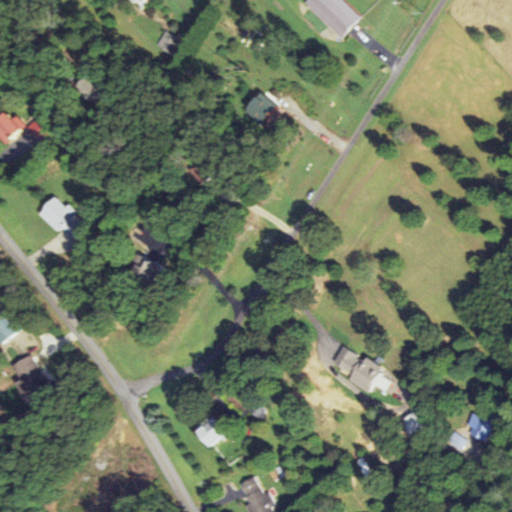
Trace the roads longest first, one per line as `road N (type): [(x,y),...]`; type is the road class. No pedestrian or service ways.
road 1 (residential): [(126,392),(194,366),(228,343),(440,0)]
road 2 (residential): [(0,231),(126,392),(186,511)]
